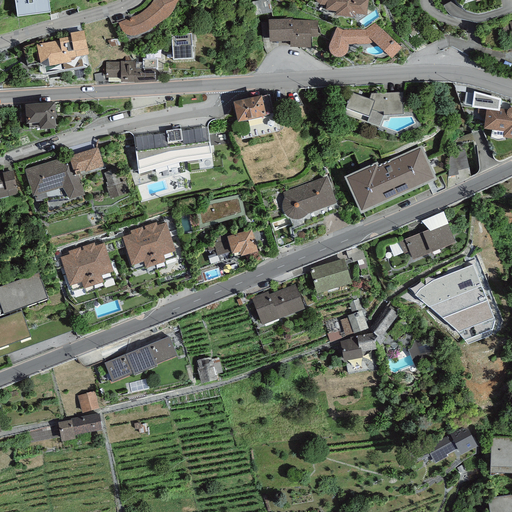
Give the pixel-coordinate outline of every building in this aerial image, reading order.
[(48,0),(14,0),(17,21),(51,16),(48,0)] [(178,1),(176,0),(153,0),(154,1),(152,4),(149,7),(145,10),(140,14),(136,16),(131,18),(123,21),(117,24),(121,31),(123,34),(126,36),(129,38),(132,38),(137,37),(142,36),(148,33),(167,21),(170,18),(171,16),(178,1)] [(272,14),(268,0),(264,0),(252,3),(256,18),(272,14)] [(361,0),(314,0),(320,6),(326,7),(325,12),(336,14),(335,17),(356,20),(356,16),(366,18),(368,1),(361,0)] [(419,35),(412,20),(404,24),(411,38),(419,35)] [(292,21),(268,22),(269,45),(290,44),(289,49),(310,50),(310,38),(317,38),(317,21),(292,21)] [(511,21),(502,24),(502,39),(510,37),(511,42),(511,21)] [(402,53),(374,24),(365,29),(336,30),(329,47),(329,49),(328,52),(329,54),(331,57),(333,59),(336,60),(339,60),(343,59),(345,57),(347,54),(348,52),(348,49),(348,46),(369,45),(373,44),(392,63),(402,53)] [(59,41),(36,46),(40,66),(42,68),(45,69),(49,69),(71,65),(70,61),(88,58),(84,32),(70,34),(70,38),(59,40),(59,41)] [(191,36),(171,37),(173,63),(192,62),(191,36)] [(120,86),(134,86),(134,87),(155,87),(155,72),(157,72),(157,60),(144,60),(144,56),(136,56),(136,62),(120,62),(120,63),(120,80),(120,86)] [(120,80),(120,63),(106,63),(106,80),(120,80)] [(472,108),(472,110),(486,112),(499,114),(500,110),(501,101),(474,93),(474,94),(466,93),(464,106),(472,108)] [(369,101),(350,94),(342,115),(379,130),(383,118),(403,117),(401,94),(371,95),(369,101)] [(233,104),(238,126),(267,120),(266,118),(275,116),(271,96),(233,104)] [(55,105),(25,107),(26,128),(40,127),(40,133),(55,132),(54,122),(56,122),(55,105)] [(499,114),(486,112),(483,132),(491,133),(491,139),(493,141),(496,142),(499,142),(502,142),(505,141),(511,141),(511,109),(509,110),(508,111),(500,110),(499,114)] [(177,166),(211,161),(208,144),(182,147),(180,130),(166,132),(168,149),(136,153),(139,177),(177,166)] [(377,163),(344,178),(361,217),(437,183),(421,148),(378,167),(377,163)] [(465,148),(450,153),(447,176),(457,174),(457,170),(468,166),(465,148)] [(70,204),(85,199),(76,178),(102,169),(96,149),(69,158),(25,171),(33,199),(63,190),(70,204)] [(117,167),(105,173),(114,196),(127,190),(117,167)] [(1,173),(0,173),(0,200),(18,196),(13,173),(1,175),(1,173)] [(336,205),(326,178),(303,185),(283,193),(284,199),(283,201),(282,203),(282,205),(281,208),(282,210),(283,213),(284,216),(286,218),(289,220),(291,221),(294,222),(298,222),(300,221),(302,220),(304,219),(306,217),(307,216),(336,205)] [(241,194),(194,205),(200,230),(245,218),(241,194)] [(404,238),(398,241),(403,252),(409,250),(413,259),(432,252),(431,250),(455,240),(448,221),(430,228),(429,227),(422,230),(423,230),(404,238)] [(156,225),(131,234),(132,236),(121,240),(131,268),(143,264),(145,271),(165,264),(163,257),(175,253),(165,226),(157,228),(156,225)] [(231,253),(232,257),(239,255),(240,260),(258,255),(252,232),(231,237),(226,239),(231,253)] [(226,239),(231,237),(230,233),(211,239),(217,257),(231,253),(226,239)] [(94,245),(69,253),(70,256),(60,260),(70,288),(81,284),(84,291),(104,284),(101,277),(113,273),(103,245),(95,248),(94,245)] [(345,257),(309,268),(317,291),(352,281),(345,257)] [(499,317),(472,258),(402,292),(457,334),(468,346),(493,339),(499,317)] [(39,276),(0,290),(0,306),(4,317),(48,300),(39,276)] [(295,283),(269,293),(268,290),(252,297),(262,323),(304,306),(295,283)] [(359,298),(349,302),(352,313),(362,310),(359,298)] [(398,312),(386,304),(369,328),(377,334),(374,338),(381,343),(386,336),(383,333),(398,312)] [(352,313),(348,314),(349,317),(354,331),(368,326),(362,310),(352,313)] [(23,312),(0,319),(0,357),(76,330),(70,313),(28,328),(23,312)] [(345,334),(354,331),(349,317),(340,320),(345,334)] [(333,340),(343,336),(341,330),(331,333),(333,340)] [(357,334),(357,335),(358,346),(361,345),(362,350),(375,347),(373,332),(357,334)] [(169,334),(137,348),(146,368),(157,363),(157,362),(177,353),(169,334)] [(357,335),(350,336),(350,338),(340,340),(343,359),(363,355),(362,350),(361,345),(358,346),(357,335)] [(422,342),(415,340),(411,348),(408,349),(412,360),(430,354),(434,346),(431,339),(422,342)] [(146,368),(137,348),(104,362),(112,380),(133,371),(134,373),(146,368)] [(211,356),(197,359),(197,361),(195,362),(201,382),(217,378),(211,356)] [(148,379),(129,383),(131,392),(150,388),(148,379)] [(94,391),(78,395),(82,411),(99,406),(94,391)] [(99,413),(58,420),(59,425),(61,436),(61,439),(75,436),(74,433),(102,428),(99,413)] [(418,450),(423,458),(430,454),(435,463),(442,459),(441,458),(448,454),(446,452),(457,447),(460,453),(478,443),(467,422),(449,432),(449,433),(418,450)] [(61,436),(59,425),(27,432),(30,442),(61,436)] [(511,436),(491,435),(490,470),(511,470),(511,436)] [(511,511),(511,493),(488,497),(489,502),(491,511),(511,511)]
